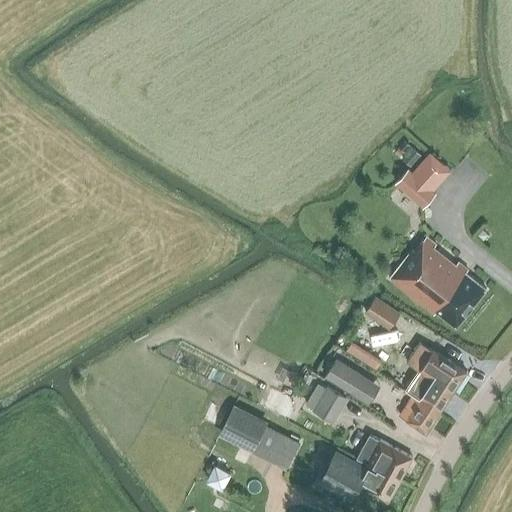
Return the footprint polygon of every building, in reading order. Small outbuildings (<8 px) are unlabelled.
[(415,164),(421,156),(411,147),(404,154),(405,155),(402,159),(411,167),(414,163),(415,164)] [(423,206),(435,193),(408,169),(396,182),(423,206)] [(456,261),(454,263),(435,248),(436,245),(427,238),(415,252),(413,250),(401,264),(390,279),(453,329),(485,288),(465,271),(467,270),(456,261)] [(364,311),(390,328),(400,312),(375,295),(364,311)] [(377,370),(383,361),(351,341),(346,350),(377,370)] [(440,412),(453,392),(466,371),(420,341),(407,362),(418,369),(405,389),(413,394),(412,395),(440,412)] [(369,403),(370,402),(380,385),(336,358),(325,376),(369,403)] [(305,405),(326,418),(331,421),(345,396),(328,386),(327,388),(318,382),(305,405)] [(426,433),(440,412),(412,395),(399,415),(426,433)] [(222,431),(254,447),(265,425),(233,409),(222,431)] [(412,457),(380,439),(370,433),(355,459),(368,466),(369,463),(400,480),(412,457)] [(400,480),(369,463),(368,466),(366,468),(336,451),(319,481),(350,499),(359,484),(366,488),(365,489),(388,502),(400,480)] [(212,506),(220,509),(223,503),(215,499),(212,506)]
